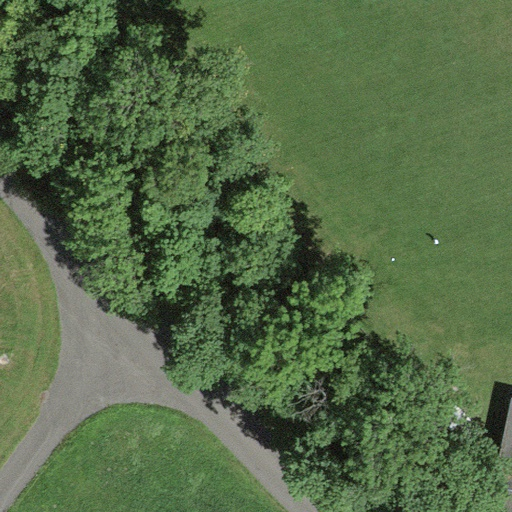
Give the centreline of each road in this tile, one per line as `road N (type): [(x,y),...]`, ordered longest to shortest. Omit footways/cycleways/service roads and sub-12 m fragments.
road 1 (residential): [(0,164),(330,511)]
road 2 (track): [(137,314),(0,493)]
